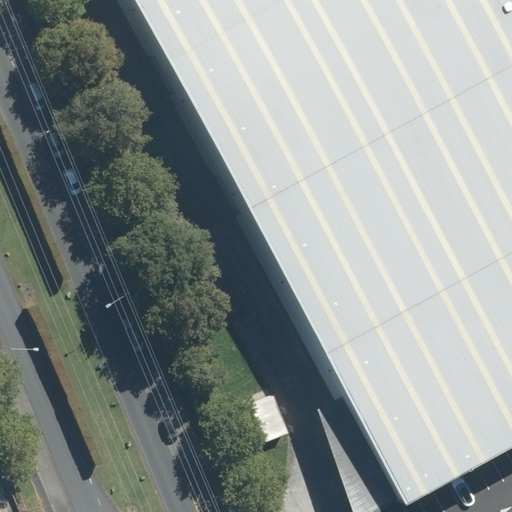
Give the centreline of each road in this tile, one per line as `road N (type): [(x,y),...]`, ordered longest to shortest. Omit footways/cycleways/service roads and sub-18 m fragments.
road 1 (unclassified): [(0,57),(186,511)]
road 2 (unknown): [(305,510),(381,416),(458,278),(511,241)]
road 3 (unclassified): [(88,511),(0,293)]
